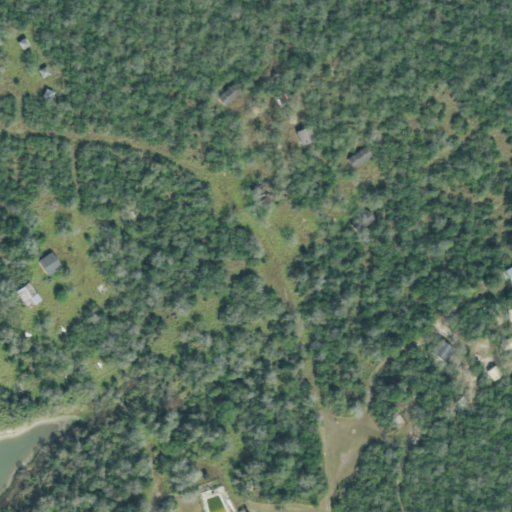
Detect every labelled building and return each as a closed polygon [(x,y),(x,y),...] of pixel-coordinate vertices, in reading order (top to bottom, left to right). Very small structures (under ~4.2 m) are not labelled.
[(311,143),(305,128),(291,133),(297,149),(311,143)] [(368,158),(362,148),(342,160),(348,170),(368,158)] [(42,277),(56,269),(47,253),(33,262),(42,277)] [(508,286),(511,283),(511,264),(500,272),(508,286)] [(37,302),(24,283),(10,292),(24,311),(37,302)] [(231,511),(226,487),(198,493),(202,511),(231,511)]
